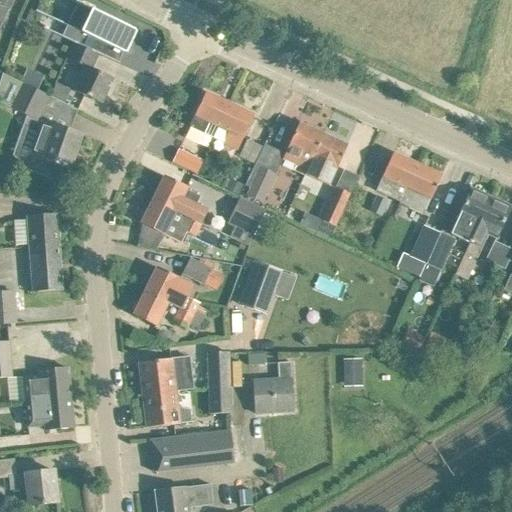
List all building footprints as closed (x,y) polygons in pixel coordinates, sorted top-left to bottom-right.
[(0,0),(0,21),(1,23),(3,19),(8,7),(9,8),(12,0),(0,0)] [(135,29),(71,0),(68,0),(76,4),(62,36),(74,41),(99,53),(98,54),(119,64),(135,29)] [(44,14),(47,7),(39,3),(36,11),(44,14)] [(32,23),(37,13),(30,10),(25,21),(32,23)] [(98,54),(99,53),(74,41),(66,59),(85,67),(74,91),(101,104),(112,79),(91,69),(98,54)] [(49,96),(21,83),(10,108),(26,116),(23,125),(39,131),(30,154),(41,158),(36,173),(55,180),(61,165),(69,168),(80,136),(37,121),(49,96)] [(50,97),(63,102),(69,91),(56,85),(50,97)] [(209,123),(219,127),(229,104),(205,93),(189,127),(204,134),(209,123)] [(253,115),(229,104),(219,127),(213,138),(237,150),(253,115)] [(304,175),(312,158),(323,135),(299,123),(283,158),(296,164),(293,170),(304,175)] [(312,158),(304,175),(328,185),(347,146),(323,135),(312,158)] [(239,156),(254,164),(262,148),(247,140),(239,156)] [(172,162),(197,173),(203,161),(178,149),(172,162)] [(376,190),(400,202),(417,165),(393,154),(376,190)] [(417,165),(400,202),(399,204),(423,216),(441,176),(417,165)] [(247,194),(263,202),(275,174),(259,167),(247,194)] [(152,200),(188,218),(200,224),(207,211),(182,198),(187,188),(164,176),(152,200)] [(243,185),(231,179),(226,190),(238,196),(243,185)] [(321,221),(316,232),(331,239),(336,227),(350,195),(335,188),(321,221)] [(450,235),(469,244),(490,198),(471,189),(450,235)] [(370,210),(381,215),(388,200),(377,195),(370,210)] [(228,224),(254,236),(266,210),(239,198),(228,224)] [(490,198),(469,244),(455,275),(466,280),(487,233),(496,237),(510,207),(490,198)] [(152,200),(140,224),(163,235),(181,244),(186,233),(182,230),(188,218),(152,200)] [(35,235),(58,235),(57,210),(17,210),(17,211),(0,211),(0,223),(3,223),(3,247),(35,247),(35,235)] [(200,224),(188,218),(182,230),(186,233),(194,236),(200,224)] [(425,264),(440,234),(424,226),(409,256),(413,258),(425,264)] [(440,234),(425,264),(440,270),(454,240),(440,234)] [(485,261),(494,265),(504,245),(495,241),(485,261)] [(511,248),(504,245),(494,265),(503,270),(511,250),(511,248)] [(0,285),(50,284),(49,261),(26,261),(26,248),(0,247),(0,285)] [(418,280),(425,264),(413,258),(409,256),(403,253),(396,269),(418,280)] [(182,273),(214,288),(219,276),(210,272),(212,268),(190,258),(182,273)] [(236,304),(265,314),(281,272),(251,261),(236,304)] [(168,301),(181,308),(180,309),(193,315),(198,305),(199,302),(187,297),(193,285),(157,267),(145,291),(167,304),(168,301)] [(50,307),(50,284),(0,285),(0,321),(28,320),(27,308),(50,307)] [(156,326),(167,304),(145,291),(133,315),(156,326)] [(193,315),(180,309),(174,321),(187,327),(187,326),(198,331),(208,310),(198,305),(193,315)] [(174,344),(180,336),(160,327),(155,339),(174,344)] [(424,340),(425,338),(407,329),(400,345),(415,353),(418,353),(424,340)] [(442,351),(447,337),(431,331),(425,348),(432,350),(433,347),(442,351)] [(9,342),(0,342),(0,378),(7,378),(11,377),(9,342)] [(247,355),(248,365),(266,364),(265,354),(247,355)] [(139,363),(143,395),(177,392),(177,391),(195,388),(189,356),(184,357),(139,363)] [(343,379),(362,379),(362,359),(342,359),(343,379)] [(278,363),(279,379),(253,381),(255,413),(293,411),(291,378),(290,362),(278,363)] [(11,377),(7,378),(9,404),(13,403),(25,402),(71,398),(68,369),(39,371),(40,375),(11,377)] [(229,389),(229,388),(228,369),(208,369),(209,389),(229,389)] [(229,389),(209,389),(210,416),(230,415),(229,389)] [(177,392),(143,395),(146,428),(192,423),(190,410),(180,409),(177,392)] [(71,398),(25,402),(27,426),(44,425),(45,430),(74,427),(71,398)] [(234,463),(230,432),(150,441),(154,472),(234,463)] [(25,474),(16,475),(8,476),(10,490),(26,488),(28,506),(57,503),(53,470),(25,474)] [(154,491),(156,511),(188,511),(188,508),(211,505),(209,485),(154,491)] [(223,486),(226,511),(240,511),(237,485),(223,486)]
